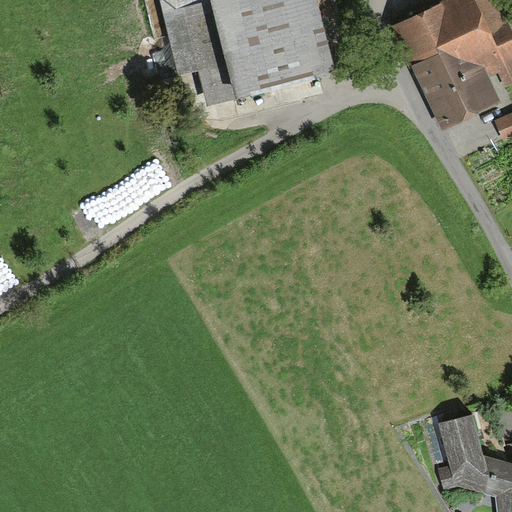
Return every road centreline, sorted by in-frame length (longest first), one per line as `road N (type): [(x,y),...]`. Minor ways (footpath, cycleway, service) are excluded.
road 1 (track): [(0,305),(212,170),(395,67)]
road 2 (unclassified): [(365,0),(411,105),(491,234),(511,284)]
